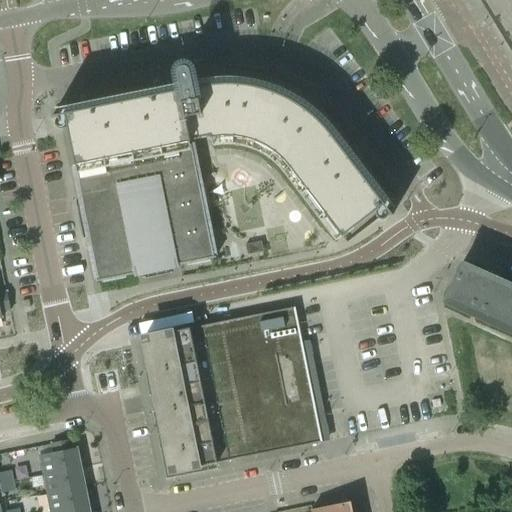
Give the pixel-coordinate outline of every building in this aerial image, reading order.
[(511,0),(485,0),(483,2),(495,23),(511,50),(511,0)] [(177,75),(179,85),(56,110),(57,117),(51,118),(52,119),(65,117),(98,280),(96,281),(97,282),(215,258),(215,257),(213,257),(197,178),(190,141),(210,137),(210,139),(211,139),(213,147),(219,146),(226,145),(232,145),(238,146),(245,147),(251,149),(254,151),(260,153),(263,155),(266,157),(268,158),(273,162),(278,167),(282,172),(335,241),(336,242),(341,237),(342,238),(382,207),(391,218),(392,216),(389,212),(394,208),(335,131),(332,126),(328,122),(323,118),(319,114),(314,110),(310,106),(305,102),(299,99),(294,95),(288,92),(282,90),(276,87),(270,85),(264,83),(258,82),(252,80),(245,80),(239,79),(232,78),(224,78),(219,79),(210,79),(206,80),(201,81),(192,83),(190,72),(189,71),(188,70),(187,69),(185,68),(184,68),(183,68),(182,68),(180,69),(179,70),(178,71),(178,72),(177,74),(177,75)] [(248,254),(264,251),(261,241),(246,245),(248,254)] [(444,303),(473,316),(490,277),(461,264),(460,268),(459,268),(457,272),(458,273),(444,303)] [(473,316),(501,329),(511,305),(511,287),(490,277),(473,316)] [(0,319),(2,319),(1,314),(10,312),(6,291),(0,292),(0,319)] [(511,305),(501,329),(511,333),(511,305)] [(143,338),(144,340),(170,473),(322,443),(295,308),(143,338)] [(41,456),(44,475),(81,467),(77,449),(72,450),(70,440),(51,444),(53,454),(41,456)] [(44,475),(48,494),(85,486),(81,467),(44,475)] [(0,473),(0,476),(1,483),(14,481),(12,471),(0,473)] [(16,491),(14,481),(1,483),(3,493),(16,491)] [(48,494),(51,511),(53,511),(89,505),(85,486),(48,494)] [(311,511),(349,511),(348,503),(311,510),(311,511)]
